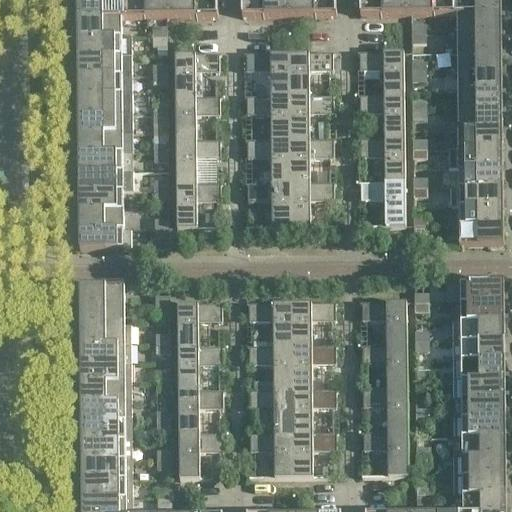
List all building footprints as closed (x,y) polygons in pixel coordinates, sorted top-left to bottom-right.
[(337,20),(337,0),(290,1),(290,21),(337,20)] [(408,20),(407,0),(360,0),(361,20),(408,20)] [(454,19),(454,0),(407,0),(408,20),(454,19)] [(502,19),(501,0),(454,0),(454,19),(457,19),(457,18),(495,18),(495,19),(502,19)] [(218,22),(218,1),(171,2),(171,22),(218,22)] [(290,21),(290,1),(242,1),(243,21),(290,21)] [(125,23),(125,2),(78,3),(78,23),(84,23),(84,22),(122,21),(122,23),(125,23)] [(171,22),(171,2),(125,2),(125,23),(171,22)] [(502,38),(502,23),(502,19),(495,19),(495,18),(457,18),(457,19),(457,38),(502,38)] [(122,42),(122,23),(122,21),(84,22),(84,23),(78,23),(78,43),(122,42)] [(426,38),(426,29),(412,29),(412,38),(426,38)] [(167,41),(167,31),(153,31),(153,41),(167,41)] [(427,48),(426,38),(412,38),(412,48),(427,48)] [(502,57),(502,42),(502,38),(457,38),(458,57),(502,57)] [(168,51),(167,41),(153,41),(153,51),(168,51)] [(122,61),(122,42),(78,43),(78,62),(122,61)] [(405,101),(404,58),(404,57),(358,57),(358,59),(360,59),(360,76),(384,75),(385,101),(405,101)] [(502,76),(502,61),(502,57),(458,57),(458,77),(502,76)] [(291,102),(290,58),(245,59),(245,60),(247,60),(247,77),(271,76),(271,102),(291,102)] [(310,101),(309,76),(334,76),(333,59),(335,59),(335,58),(290,58),(291,102),(310,102),(310,101)] [(196,103),(196,77),(220,77),(220,60),(222,60),(222,59),(176,59),(176,103),(196,103)] [(123,80),(122,61),(78,62),(78,81),(123,80)] [(427,77),(427,67),(413,67),(413,77),(427,77)] [(168,79),(168,71),(168,70),(154,70),(154,80),(168,79)] [(502,96),(502,80),(502,76),(458,77),(458,96),(502,96)] [(427,86),(427,77),(413,77),(413,86),(427,86)] [(168,89),(168,79),(154,80),(154,89),(168,89)] [(123,100),(123,80),(78,81),(79,101),(123,100)] [(503,115),(502,100),(502,96),(458,96),(458,116),(503,115)] [(123,119),(123,100),(79,101),(79,120),(123,119)] [(310,145),(310,119),(334,119),(334,102),(336,102),(336,101),(310,101),(310,102),(291,102),(291,146),(310,145)] [(405,144),(405,101),(385,101),(359,101),(359,102),(361,102),(361,119),(385,119),(385,144),(385,145),(405,144)] [(197,146),(197,121),(221,120),(220,104),(222,104),(222,102),(196,103),(176,103),(177,147),(197,146)] [(291,146),(291,102),(271,102),(245,102),(245,103),(247,103),(248,120),(272,120),(272,145),(272,146),(291,146)] [(427,116),(427,106),(413,106),(413,116),(427,116)] [(168,118),(168,109),(154,109),(154,119),(168,118)] [(503,135),(503,119),(503,115),(458,116),(459,135),(503,135)] [(427,125),(427,116),(413,116),(413,126),(427,125)] [(168,128),(168,118),(154,119),(154,128),(168,128)] [(123,138),(123,119),(79,120),(79,139),(123,138)] [(503,154),(503,139),(503,135),(459,135),(459,154),(503,154)] [(123,158),(123,138),(79,139),(79,158),(123,158)] [(311,188),(310,163),(334,163),(334,146),(336,146),(336,144),(310,145),(291,146),(291,189),(311,189),(311,188)] [(406,188),(405,144),(385,145),(385,144),(359,144),(359,145),(361,145),(361,162),(385,162),(386,187),(386,188),(406,188)] [(428,154),(428,144),(413,144),(413,154),(428,154)] [(291,189),(291,146),(272,146),(272,145),(246,145),(246,147),(248,147),(248,163),(272,163),(272,189),(291,189)] [(197,190),(197,189),(197,164),(221,164),(221,147),(223,147),(223,146),(197,146),(177,147),(177,190),(197,190)] [(169,157),(169,147),(154,147),(154,157),(169,157)] [(428,164),(428,154),(413,154),(414,164),(428,164)] [(503,173),(503,158),(503,154),(459,154),(459,173),(503,173)] [(169,166),(169,157),(154,157),(155,167),(169,166)] [(124,177),(123,158),(79,158),(79,178),(124,177)] [(503,192),(503,177),(503,173),(459,173),(459,192),(503,192)] [(124,196),(124,177),(79,178),(80,197),(124,196)] [(428,192),(428,183),(414,183),(414,193),(428,192)] [(169,195),(169,185),(155,186),(155,195),(169,195)] [(406,232),(406,188),(386,188),(386,187),(359,188),(359,189),(361,189),(362,206),(386,205),(386,232),(406,232)] [(311,233),(311,206),(335,206),(335,189),(337,189),(337,188),(311,188),(311,189),(291,189),(292,233),(311,233)] [(198,234),(197,207),(221,207),(221,190),(223,190),(223,189),(197,189),(197,190),(177,190),(178,234),(198,234)] [(292,233),(291,189),(272,189),(246,189),(246,190),(248,190),(248,207),(273,207),(273,233),(292,233)] [(428,202),(428,192),(414,193),(414,202),(428,202)] [(504,211),(503,196),(503,192),(459,192),(459,212),(504,211)] [(169,205),(169,195),(155,195),(155,205),(169,205)] [(124,215),(124,196),(80,197),(80,216),(124,215)] [(504,231),(504,215),(504,211),(459,212),(460,231),(504,231)] [(124,234),(124,215),(80,216),(80,235),(86,235),(124,234)] [(429,231),(428,221),(414,221),(414,231),(429,231)] [(170,234),(169,224),(155,224),(155,234),(170,234)] [(429,241),(429,231),(414,231),(414,241),(429,241)] [(504,250),(504,235),(504,231),(460,231),(460,251),(504,250)] [(124,234),(86,235),(80,235),(80,255),(124,254),(124,234)] [(170,244),(170,234),(155,234),(155,244),(170,244)] [(170,254),(170,244),(155,244),(156,254),(170,254)] [(505,306),(504,287),(460,287),(460,307),(505,306)] [(125,311),(125,291),(80,291),(81,311),(125,311)] [(429,308),(429,298),(415,298),(415,308),(429,308)] [(170,310),(170,301),(156,301),(156,310),(170,310)] [(505,325),(505,306),(460,307),(461,326),(505,325)] [(407,351),(407,307),(361,308),(361,309),(363,309),(363,326),(387,325),(387,351),(407,351)] [(293,352),(293,308),(247,309),(247,310),(249,310),(250,327),(274,327),(274,352),(274,353),(293,352)] [(312,352),(312,326),(336,326),(336,309),(338,309),(338,308),(293,308),(293,352),(312,352)] [(429,317),(429,308),(415,308),(415,318),(429,317)] [(199,353),(199,327),(223,327),(223,310),(225,310),(225,309),(178,309),(179,354),(199,353)] [(170,320),(170,311),(170,310),(156,310),(156,320),(170,320)] [(125,330),(125,311),(81,311),(81,330),(125,330)] [(505,345),(505,325),(461,326),(461,345),(505,345)] [(125,349),(125,330),(81,330),(81,349),(125,349)] [(430,346),(430,336),(415,336),(416,346),(430,346)] [(171,349),(171,339),(156,339),(156,349),(171,349)] [(505,364),(505,345),(461,345),(461,365),(505,364)] [(430,356),(430,346),(416,346),(416,356),(430,356)] [(126,368),(125,349),(81,349),(81,368),(126,368)] [(171,359),(171,349),(156,349),(157,359),(171,359)] [(313,396),(313,395),(312,370),(337,369),(336,353),(338,353),(338,351),(312,352),(293,352),(294,396),(313,396)] [(408,394),(407,351),(387,351),(361,351),(361,352),(363,352),(363,369),(387,369),(388,394),(408,394)] [(199,397),(199,396),(199,371),(223,371),(223,354),(225,354),(225,352),(199,353),(179,354),(179,397),(199,397)] [(294,396),(293,352),(274,353),(274,352),(248,352),(248,353),(250,353),(250,370),(274,370),(274,395),(274,396),(294,396)] [(505,383),(505,364),(461,365),(461,384),(505,383)] [(126,387),(126,368),(81,368),(81,388),(126,387)] [(430,384),(430,375),(416,375),(416,385),(430,384)] [(171,387),(171,377),(157,378),(157,387),(171,387)] [(506,402),(505,383),(461,384),(461,403),(506,402)] [(430,394),(430,384),(416,385),(416,394),(430,394)] [(126,407),(126,387),(81,388),(82,407),(126,407)] [(171,397),(171,387),(157,387),(157,397),(171,397)] [(408,438),(408,394),(388,394),(362,394),(362,396),(364,396),(364,413),(388,412),(388,438),(408,438)] [(294,439),(294,396),(274,396),(274,395),(248,396),(248,397),(250,397),(251,414),(275,413),(275,439),(294,439)] [(313,439),(313,438),(313,413),(337,413),(337,396),(339,396),(339,395),(313,395),(313,396),(294,396),(294,439),(313,439)] [(200,439),(200,414),(224,414),(223,397),(225,397),(225,396),(199,396),(199,397),(179,397),(180,440),(200,440),(200,439)] [(506,421),(506,402),(461,403),(462,422),(506,421)] [(126,426),(126,407),(82,407),(82,426),(126,426)] [(431,423),(430,413),(416,413),(416,423),(431,423)] [(171,426),(171,416),(157,416),(157,426),(171,426)] [(506,441),(506,421),(462,422),(462,441),(506,441)] [(431,432),(431,423),(416,423),(417,433),(431,432)] [(126,445),(126,426),(82,426),(82,445),(126,445)] [(172,436),(171,426),(157,426),(157,436),(172,436)] [(314,483),(313,456),(337,456),(337,439),(339,439),(339,438),(313,438),(313,439),(294,439),(294,483),(314,483)] [(409,482),(408,438),(388,438),(362,438),(362,439),(364,439),(364,456),(388,456),(388,482),(409,482)] [(200,484),(200,458),(224,457),(224,440),(226,440),(226,439),(200,439),(200,440),(180,440),(180,484),(200,484)] [(294,483),(294,439),(275,439),(249,439),(249,440),(251,440),(251,457),(275,457),(275,483),(294,483)] [(506,460),(506,441),(462,441),(462,461),(506,460)] [(127,465),(126,445),(82,445),(82,465),(127,465)] [(431,462),(431,452),(417,452),(417,462),(431,462)] [(172,465),(172,455),(158,455),(158,465),(172,465)] [(506,480),(506,460),(462,461),(462,480),(506,480)] [(431,472),(431,462),(417,462),(417,472),(431,472)] [(127,484),(127,465),(82,465),(82,484),(127,484)] [(172,475),(172,465),(158,465),(158,475),(172,475)] [(507,499),(506,480),(462,480),(462,500),(507,499)] [(127,503),(127,484),(82,484),(83,503),(127,503)] [(431,500),(431,490),(417,491),(417,500),(431,500)] [(172,503),(172,493),(158,494),(158,503),(172,503)] [(506,511),(507,499),(462,500),(462,511),(506,511)] [(431,510),(431,500),(417,500),(417,510),(431,510)] [(127,511),(127,503),(83,503),(82,511),(127,511)] [(172,511),(172,503),(158,503),(158,511),(172,511)]
